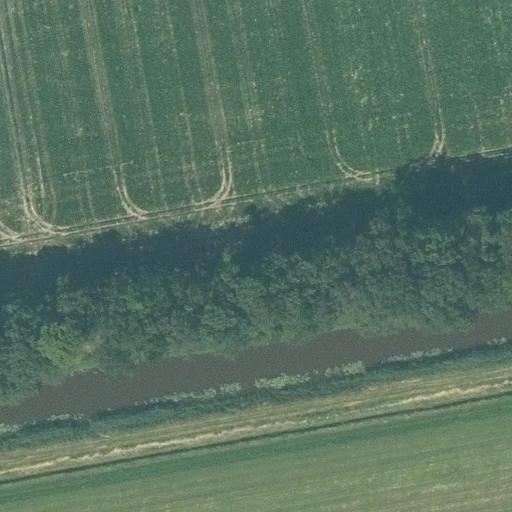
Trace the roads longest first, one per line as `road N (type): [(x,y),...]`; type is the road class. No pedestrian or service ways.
road 1 (track): [(511,374),(0,462)]
road 2 (track): [(511,241),(0,324)]
